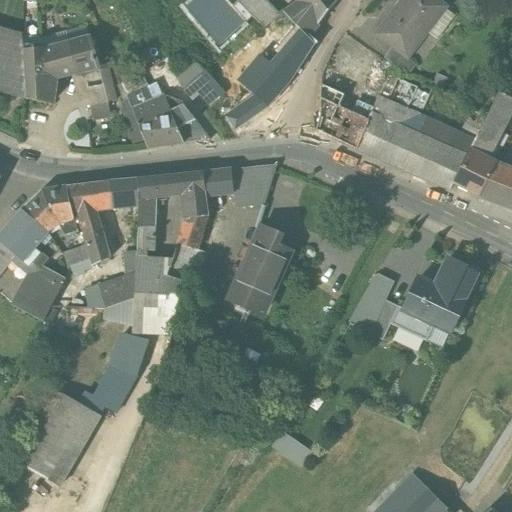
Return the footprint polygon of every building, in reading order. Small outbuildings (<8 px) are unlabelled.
[(225,0),(197,0),(187,10),(190,14),(219,47),(231,35),(245,22),(225,0)] [(242,0),(225,0),(233,8),(238,4),(242,0)] [(278,16),(261,0),(242,0),(238,4),(251,17),(252,18),(264,28),(278,16)] [(297,0),(300,3),(285,15),(294,25),(298,29),(300,32),(308,39),(339,0),(338,0),(297,0)] [(446,10),(432,0),(405,0),(376,37),(393,50),(407,61),(409,60),(407,58),(424,36),(426,37),(446,10)] [(251,17),(238,4),(233,8),(245,22),(251,17)] [(294,25),(289,29),(293,34),(298,29),(294,25)] [(308,39),(300,32),(282,55),(298,70),(314,45),(308,39)] [(23,41),(23,54),(50,52),(69,45),(66,33),(50,39),(23,41)] [(23,41),(0,34),(0,92),(25,99),(24,69),(23,54),(23,41)] [(89,39),(69,45),(78,73),(76,73),(77,75),(78,75),(98,70),(89,39)] [(69,45),(50,52),(23,54),(24,69),(39,68),(43,82),(55,79),(76,73),(78,73),(69,45)] [(407,61),(393,50),(385,60),(409,78),(416,68),(407,61)] [(282,55),(272,68),(259,56),(244,74),(238,82),(254,96),(267,108),(290,83),(298,70),(282,55)] [(178,74),(174,77),(184,92),(206,75),(194,62),(178,74)] [(39,68),(24,69),(25,99),(25,100),(50,105),(55,79),(43,82),(39,68)] [(178,74),(173,68),(169,70),(174,77),(178,74)] [(99,70),(98,70),(78,75),(81,92),(83,91),(89,107),(91,106),(107,104),(99,70)] [(157,102),(155,98),(144,103),(137,87),(148,82),(145,74),(121,84),(132,112),(157,102)] [(222,95),(206,75),(184,92),(202,113),(222,95)] [(144,103),(155,98),(148,82),(137,87),(144,103)] [(511,117),(511,101),(500,94),(477,140),(469,155),(489,163),(511,117)] [(225,116),(234,130),(267,108),(254,96),(225,116)] [(157,102),(132,112),(148,149),(184,144),(170,113),(164,99),(157,102)] [(373,112),(372,115),(411,132),(418,117),(410,113),(390,104),(378,100),(373,112)] [(107,104),(91,106),(94,118),(110,115),(107,104)] [(210,141),(183,106),(170,113),(184,144),(210,141)] [(372,115),(358,151),(408,173),(451,191),(455,184),(469,155),(453,149),(411,132),(372,115)] [(463,134),(418,117),(411,132),(453,149),(463,134)] [(477,140),(463,134),(453,149),(469,155),(477,140)] [(489,163),(469,155),(455,184),(483,199),(496,166),(489,163)] [(511,210),(511,172),(496,166),(483,199),(511,210)] [(277,167),(229,171),(232,196),(234,208),(264,206),(277,167)] [(229,171),(203,174),(206,199),(232,196),(229,171)] [(203,174),(163,178),(165,200),(182,198),(185,220),(208,219),(206,199),(203,174)] [(163,178),(136,181),(137,209),(137,211),(137,234),(154,231),(155,201),(165,200),(163,178)] [(136,181),(107,184),(109,210),(109,213),(137,211),(137,209),(136,181)] [(107,184),(65,188),(73,221),(76,233),(81,231),(90,268),(106,261),(94,212),(109,210),(107,184)] [(65,188),(44,190),(21,211),(46,235),(62,227),(67,225),(73,221),(65,188)] [(46,235),(21,211),(0,235),(0,244),(11,254),(29,269),(40,257),(33,251),(46,235)] [(208,219),(185,220),(177,247),(194,252),(198,242),(208,219)] [(73,237),(67,225),(62,227),(68,239),(73,237)] [(154,231),(137,234),(136,252),(154,253),(154,231)] [(261,232),(257,241),(273,248),(277,239),(261,232)] [(273,248),(257,241),(230,298),(240,303),(251,308),(263,314),(290,255),(273,248)] [(202,256),(203,254),(206,244),(198,242),(194,252),(193,254),(202,256)] [(11,254),(0,244),(0,264),(2,266),(11,254)] [(194,252),(177,247),(172,263),(167,279),(181,283),(195,287),(205,255),(203,254),(202,256),(193,254),(194,252)] [(83,251),(63,257),(66,268),(87,261),(83,251)] [(136,254),(122,255),(124,277),(135,274),(136,260),(136,254)] [(172,263),(136,260),(135,274),(135,275),(134,301),(133,329),(171,339),(181,283),(167,279),(172,263)] [(436,287),(466,302),(478,276),(465,270),(466,268),(449,260),(436,287)] [(64,282),(38,266),(27,284),(54,299),(64,282)] [(135,275),(96,288),(103,309),(134,301),(135,275)] [(376,275),(351,327),(383,342),(391,325),(399,308),(385,302),(394,283),(376,275)] [(436,287),(419,279),(404,311),(403,312),(434,327),(450,334),(466,302),(436,287)] [(54,299),(27,284),(13,309),(41,322),(54,299)] [(134,301),(103,309),(104,321),(133,329),(134,301)] [(251,308),(240,303),(236,311),(248,316),(251,308)] [(391,325),(426,342),(434,327),(403,312),(404,311),(399,308),(391,325)] [(137,377),(149,342),(121,332),(109,366),(110,367),(137,377)] [(92,399),(90,402),(106,410),(116,415),(138,378),(137,377),(110,367),(92,399)] [(57,393),(101,418),(106,410),(90,402),(92,399),(63,382),(57,393)] [(57,393),(16,463),(60,490),(101,418),(57,393)] [(309,454),(281,435),(273,447),(301,466),(309,455),(309,454)] [(374,511),(408,511),(428,493),(410,476),(374,511)] [(428,493),(408,511),(445,511),(447,511),(428,493)]
